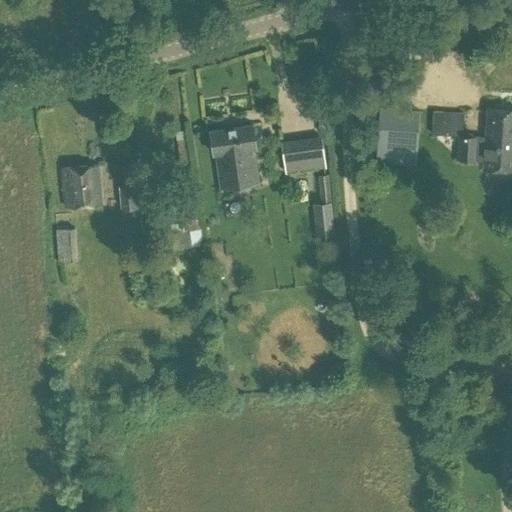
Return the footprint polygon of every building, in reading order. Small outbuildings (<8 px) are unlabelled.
[(418,111),(378,108),(375,162),(415,165),(418,111)] [(457,136),(456,160),(483,162),(483,170),(511,171),(511,109),(486,108),(484,137),(461,136),(457,136)] [(433,110),(431,133),(457,136),(461,136),(463,113),(433,110)] [(210,131),(209,131),(212,154),(215,153),(220,188),(258,183),(253,148),(256,147),(252,125),(210,131)] [(322,151),(283,157),(285,172),(325,167),(322,151)] [(61,168),(65,207),(102,204),(98,165),(61,168)] [(135,185),(132,185),(118,186),(120,209),(137,207),(135,185)] [(315,238),(334,236),(330,199),(319,200),(311,201),(315,238)] [(181,231),(196,229),(199,244),(208,242),(202,209),(178,213),(181,231)] [(68,228),(56,230),(58,262),(77,260),(74,228),(68,228)] [(221,268),(212,269),(214,279),(222,278),(221,268)]
